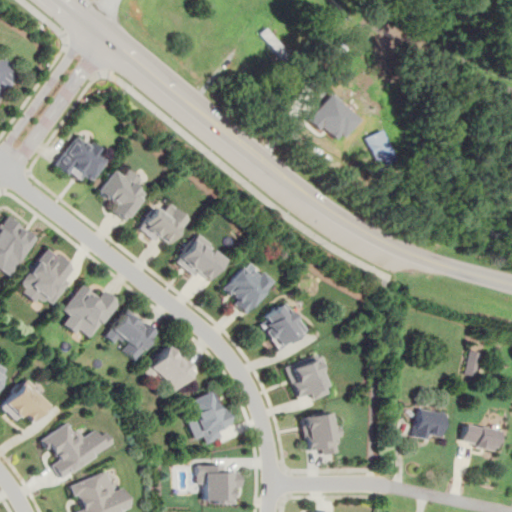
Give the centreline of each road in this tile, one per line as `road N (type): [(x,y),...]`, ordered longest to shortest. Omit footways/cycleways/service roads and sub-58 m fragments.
road 1 (secondary): [(102,33),(360,230),(445,267),(511,284)]
road 2 (residential): [(0,168),(225,351),(260,414),(269,483)]
road 3 (residential): [(102,33),(74,50),(0,161)]
road 4 (residential): [(511,511),(368,483)]
road 5 (residential): [(0,165),(21,154),(83,68)]
